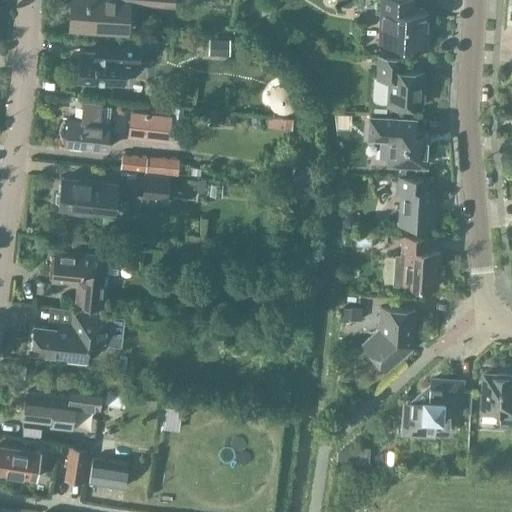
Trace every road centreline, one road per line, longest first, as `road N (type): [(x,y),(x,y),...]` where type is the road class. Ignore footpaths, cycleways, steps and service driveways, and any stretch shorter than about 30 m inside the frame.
road 1 (residential): [(511,329),(473,327),(480,0)]
road 2 (residential): [(0,270),(29,0)]
